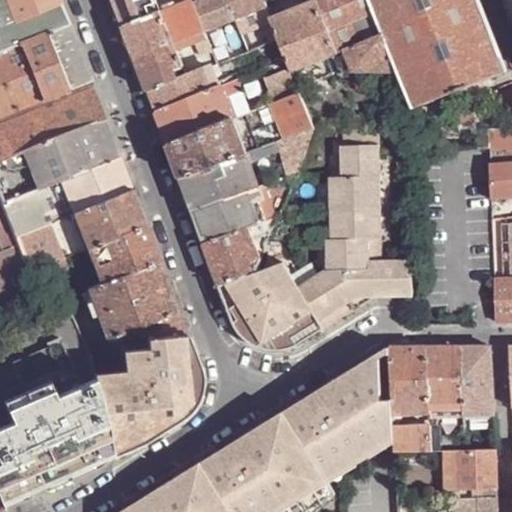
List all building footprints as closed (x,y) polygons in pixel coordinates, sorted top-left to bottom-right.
[(58,0),(6,0),(14,20),(0,25),(0,118),(90,82),(69,27),(58,0)] [(0,0),(0,25),(14,20),(6,0),(0,0)] [(113,0),(115,4),(124,27),(151,18),(150,17),(147,7),(156,3),(156,2),(154,0),(113,0)] [(165,11),(160,0),(156,2),(156,3),(160,13),(161,13),(165,11)] [(193,5),(191,0),(182,4),(165,11),(161,13),(174,46),(205,33),(193,5)] [(236,20),(227,0),(204,0),(193,5),(205,33),(236,20)] [(227,0),(236,20),(267,8),(263,0),(227,0)] [(385,35),(370,0),(316,0),(317,2),(339,54),(346,51),(385,35)] [(477,0),(370,0),(385,35),(400,71),(404,80),(406,85),(415,108),(506,71),(477,0)] [(511,0),(477,0),(506,71),(511,85),(511,0)] [(339,54),(317,2),(309,5),(272,20),(279,36),(280,41),(289,62),(294,73),(339,55),(339,54)] [(160,13),(156,3),(147,7),(150,17),(160,13)] [(161,13),(160,13),(150,17),(151,18),(124,27),(136,59),(148,91),(178,80),(175,72),(183,69),(174,46),(161,13)] [(400,71),(385,35),(346,51),(355,71),(400,71)] [(280,41),(279,36),(268,40),(269,45),(280,41)] [(218,65),(207,38),(194,43),(205,70),(218,65)] [(289,62),(280,41),(269,45),(267,46),(270,54),(275,66),(289,62)] [(270,54),(267,46),(249,53),(243,55),(247,63),(270,54)] [(205,70),(204,70),(212,91),(222,87),(227,85),(219,64),(218,65),(205,70)] [(212,91),(204,70),(187,77),(178,80),(148,91),(152,102),(156,113),(212,91)] [(426,134),(511,99),(511,85),(506,71),(415,108),(426,134)] [(97,101),(90,82),(0,118),(0,162),(104,119),(97,101)] [(244,117),(231,84),(227,85),(222,87),(234,121),(244,117)] [(234,121),(222,87),(212,91),(156,113),(162,129),(169,145),(234,121)] [(312,117),(303,95),(284,102),(273,106),(285,138),(316,126),(312,117)] [(511,99),(426,134),(428,137),(434,144),(443,147),(491,146),(491,128),(511,128),(511,99)] [(323,126),(318,115),(312,117),(316,126),(323,126)] [(111,138),(104,119),(0,162),(0,193),(4,204),(61,181),(119,157),(111,138)] [(247,153),(234,121),(169,145),(173,157),(181,178),(247,153)] [(285,138),(283,139),(292,161),(305,157),(316,126),(285,138)] [(511,151),(511,128),(491,128),(491,146),(491,149),(507,149),(508,152),(511,151)] [(382,130),(344,131),(345,146),(343,146),(344,177),(332,178),(333,240),(328,240),(329,270),(326,270),(320,274),(313,263),(294,275),(286,263),(223,286),(237,323),(244,333),(250,340),(258,345),(267,348),(276,349),(289,348),(299,344),(375,298),(415,297),(414,260),(385,260),(382,130)] [(255,174),(247,153),(181,178),(188,198),(193,211),(249,190),(259,185),(255,174)] [(127,180),(119,157),(61,181),(73,213),(131,190),(127,180)] [(292,161),(255,174),(259,185),(266,183),(300,170),(305,157),(292,161)] [(511,162),(499,163),(492,163),(493,198),(493,199),(511,198),(511,162)] [(73,213),(61,181),(4,204),(16,235),(73,213)] [(259,185),(249,190),(262,222),(278,216),(266,183),(259,185)] [(138,208),(131,190),(73,213),(88,249),(144,226),(138,208)] [(262,222),(249,190),(193,211),(202,232),(206,243),(249,227),(262,222)] [(16,235),(30,272),(45,266),(64,258),(88,249),(73,213),(16,235)] [(511,217),(503,218),(504,279),(511,278),(511,217)] [(151,243),(144,226),(88,249),(101,283),(158,261),(151,243)] [(260,259),(249,227),(206,243),(214,264),(221,285),(259,270),(262,260),(260,259)] [(67,268),(64,258),(45,266),(49,276),(67,268)] [(168,286),(158,261),(101,283),(88,288),(107,338),(108,337),(117,334),(136,327),(177,311),(168,286)] [(511,278),(504,279),(497,280),(498,303),(497,303),(498,322),(511,321),(511,278)] [(181,322),(177,311),(136,327),(139,338),(186,333),(181,322)] [(139,338),(136,327),(117,334),(119,340),(139,338)] [(0,427),(0,501),(3,509),(98,466),(114,455),(145,441),(185,414),(190,410),(195,404),(199,396),(202,382),(201,373),(187,335),(148,339),(149,349),(124,351),(126,371),(97,374),(98,378),(81,385),(58,395),(56,396),(52,390),(9,409),(14,421),(0,427)] [(0,369),(0,427),(14,421),(9,409),(52,390),(56,396),(58,395),(48,372),(71,361),(60,337),(46,343),(49,349),(0,369)] [(492,346),(463,347),(465,398),(465,411),(465,416),(496,414),(492,346)] [(463,347),(427,348),(430,398),(465,398),(463,347)] [(427,348),(393,349),(396,414),(430,414),(430,411),(430,398),(427,348)] [(390,349),(125,511),(281,511),(395,442),(393,401),(383,400),(382,360),(390,355),(390,349)] [(48,372),(58,395),(81,385),(71,361),(48,372)] [(465,398),(430,398),(430,411),(465,411),(465,398)] [(430,414),(431,424),(440,424),(440,419),(465,419),(465,416),(465,411),(430,411),(430,414)] [(440,424),(431,424),(431,426),(432,452),(443,452),(443,424),(440,424)] [(432,452),(431,426),(396,427),(398,453),(419,453),(432,452)] [(500,489),(498,450),(467,452),(457,452),(459,491),(480,490),(499,489),(500,489)] [(459,491),(457,452),(445,452),(447,492),(459,491)] [(419,466),(419,453),(398,453),(398,467),(419,466)] [(499,489),(480,490),(480,498),(500,497),(499,489)] [(411,511),(411,494),(399,494),(399,511),(411,511)] [(500,511),(500,497),(480,498),(454,498),(455,511),(500,511)]
